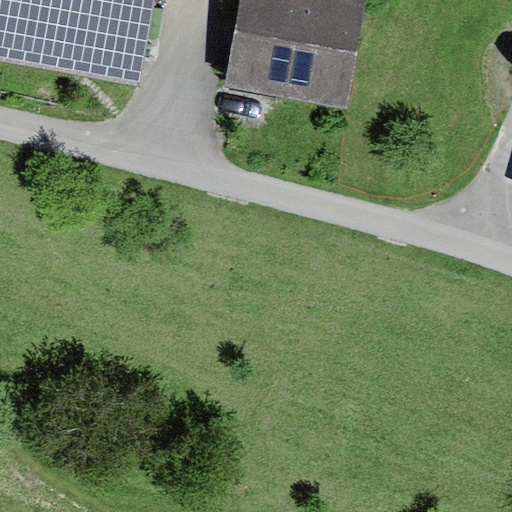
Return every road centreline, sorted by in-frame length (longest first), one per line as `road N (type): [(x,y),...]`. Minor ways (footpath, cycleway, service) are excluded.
road 1 (residential): [(192,166),(511,257)]
road 2 (residential): [(0,120),(192,166)]
road 3 (residential): [(192,166),(207,0)]
